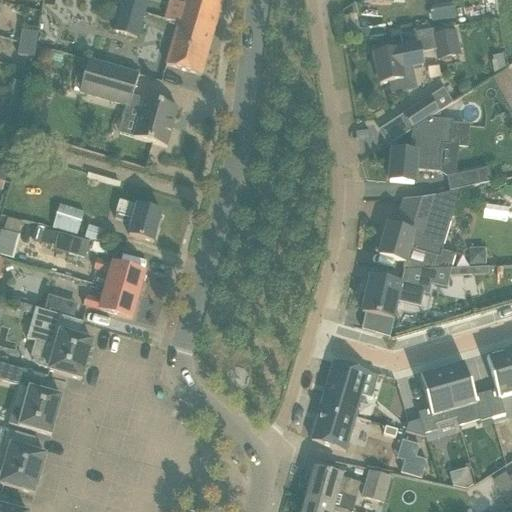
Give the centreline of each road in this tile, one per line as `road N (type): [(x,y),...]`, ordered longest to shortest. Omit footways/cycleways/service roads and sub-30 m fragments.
road 1 (tertiary): [(254,454),(188,389),(180,355),(236,156),(257,0)]
road 2 (residential): [(311,336),(338,228),(336,149),(312,0)]
road 3 (residential): [(511,321),(399,354),(364,353),(311,336)]
road 4 (residential): [(254,454),(289,405),(311,336)]
